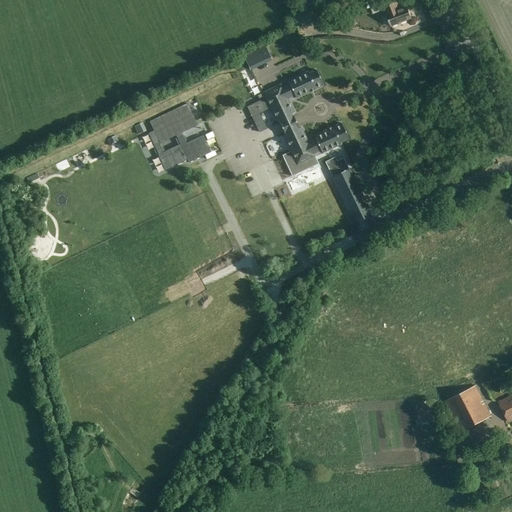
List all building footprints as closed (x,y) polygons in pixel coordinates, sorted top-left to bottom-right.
[(329,10),(338,8),(335,0),(322,0),(326,9),(329,8),(329,10)] [(362,4),(364,10),(371,8),(373,13),(379,11),(375,0),(367,0),(368,2),(362,4)] [(400,9),(396,0),(381,0),(379,1),(383,11),(386,9),(387,13),(386,14),(391,27),(408,20),(403,8),(400,9)] [(264,62),(261,55),(268,52),(265,46),(243,56),(249,69),(264,62)] [(280,124),(294,118),(292,114),(294,113),(287,99),(294,95),(296,98),(309,92),(315,90),(315,89),(323,85),(316,70),(308,73),(307,72),(287,81),(289,84),(282,87),(280,84),(262,93),(276,121),(278,120),(280,124)] [(187,103),(149,122),(160,143),(197,125),(187,103)] [(297,125),(283,132),(285,136),(283,137),(296,165),(315,157),(313,154),(320,151),(322,153),(341,144),(340,142),(348,138),(341,123),(332,127),(326,129),(326,130),(314,136),(315,139),(308,142),(301,128),(299,129),(297,125)] [(139,127),(143,137),(149,134),(145,124),(139,127)] [(118,142),(115,136),(107,140),(111,146),(118,142)] [(370,215),(372,214),(368,206),(363,208),(360,200),(364,198),(359,188),(358,188),(348,169),(332,177),(342,196),(340,197),(353,223),(357,231),(374,222),(370,215)] [(492,416),(476,384),(445,401),(460,432),(492,416)] [(511,419),(511,394),(498,402),(508,422),(511,419)]
